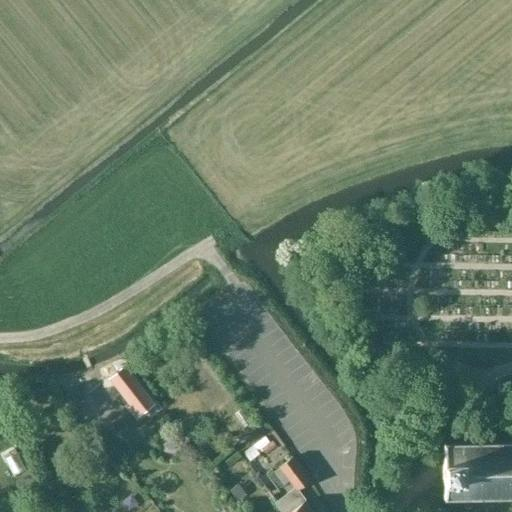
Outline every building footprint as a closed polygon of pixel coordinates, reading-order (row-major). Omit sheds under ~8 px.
[(125,366),(116,373),(127,387),(120,392),(138,417),(155,404),(125,366)] [(74,389),(66,396),(76,408),(84,401),(74,389)] [(445,497),(511,496),(511,443),(445,443),(445,497)] [(252,445),(243,453),(250,461),(259,453),(252,445)] [(316,511),(299,489),(312,479),(295,455),(281,466),(297,488),(277,502),(283,511),(316,511)] [(229,491),(237,501),(246,494),(238,484),(229,491)]
